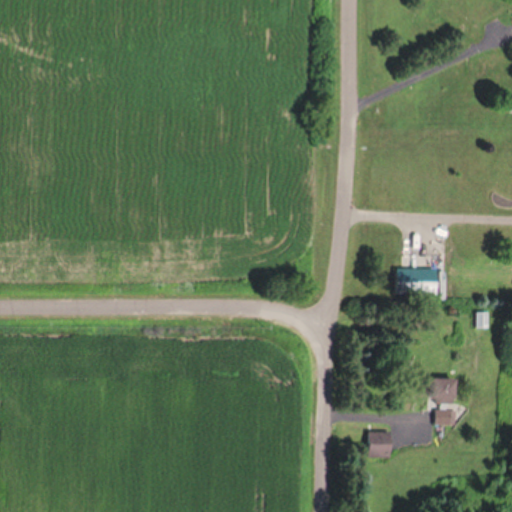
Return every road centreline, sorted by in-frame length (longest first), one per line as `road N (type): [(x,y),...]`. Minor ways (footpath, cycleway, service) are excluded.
road 1 (residential): [(321,328),(337,232),(344,0)]
road 2 (residential): [(321,328),(251,306),(0,307)]
road 3 (residential): [(316,511),(321,328)]
